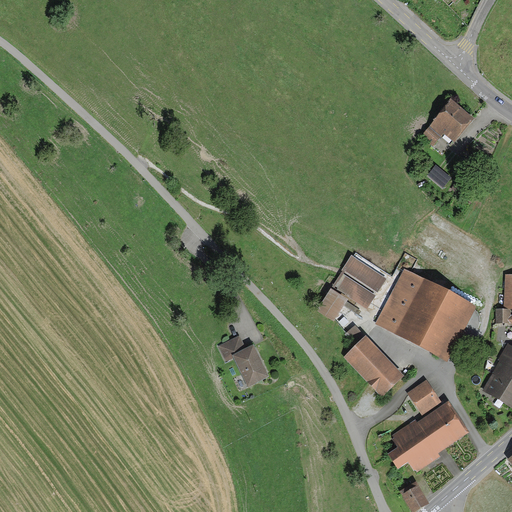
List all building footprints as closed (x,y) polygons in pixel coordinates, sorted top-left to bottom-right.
[(468,117),(446,102),(422,137),(433,145),(442,133),(452,140),(468,117)] [(446,186),(436,181),(432,189),(442,194),(446,186)] [(387,278),(349,255),(316,309),(331,319),(344,298),(366,311),(387,278)] [(470,308),(402,272),(374,324),(442,360),(470,308)] [(511,275),(504,275),(504,310),(496,310),(496,322),(511,322),(511,315),(508,315),(508,309),(511,309),(511,275)] [(357,347),(345,358),(380,397),(403,376),(355,324),(345,334),(357,347)] [(236,338),(215,348),(222,362),(232,357),(247,387),(265,378),(250,345),(241,350),(236,338)] [(511,408),(511,350),(505,347),(480,393),(511,409),(511,408)] [(423,384),(406,395),(419,414),(436,402),(423,384)] [(465,432),(445,403),(391,438),(397,447),(385,455),(393,467),(405,459),(411,468),(465,432)] [(410,511),(423,505),(412,488),(399,495),(409,511),(410,511)]
